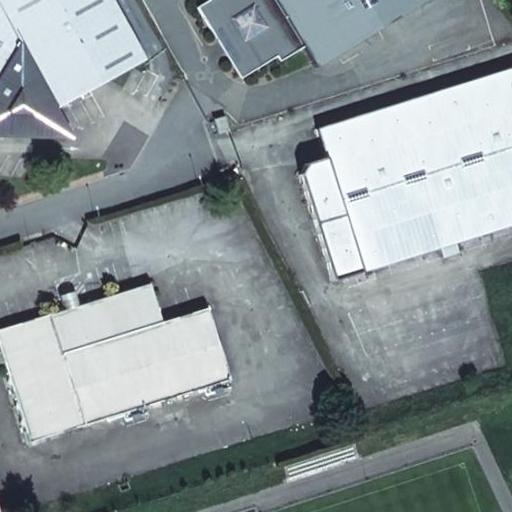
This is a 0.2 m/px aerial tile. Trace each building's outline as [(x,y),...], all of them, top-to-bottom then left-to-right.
[(60,123),(61,123),(59,120),(54,109),(142,60),(109,0),(0,0),(0,131),(6,127),(23,127),(31,136),(35,137),(43,123),(60,123)] [(204,0),(195,6),(209,30),(215,27),(238,65),(246,66),(275,48),(279,54),(287,55),(302,46),(314,66),(421,0),(204,0)] [(511,66),(314,128),(323,157),(304,163),(298,174),(331,280),(439,246),(442,256),(456,252),(453,242),(511,223),(511,66)] [(213,119),(218,133),(228,130),(223,116),(213,119)] [(67,137),(61,123),(60,123),(43,123),(35,137),(67,137)] [(0,131),(0,135),(31,136),(23,127),(6,127),(0,131)] [(0,354),(28,443),(70,429),(228,380),(205,308),(160,321),(148,284),(0,330),(0,354)]
